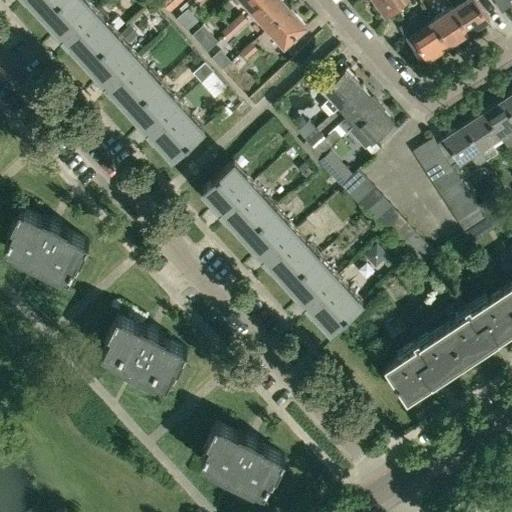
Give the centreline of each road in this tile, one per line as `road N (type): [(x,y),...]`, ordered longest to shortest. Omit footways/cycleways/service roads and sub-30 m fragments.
road 1 (residential): [(392,482),(0,57)]
road 2 (residential): [(511,47),(416,104),(315,0)]
road 3 (tertiary): [(392,482),(511,403)]
